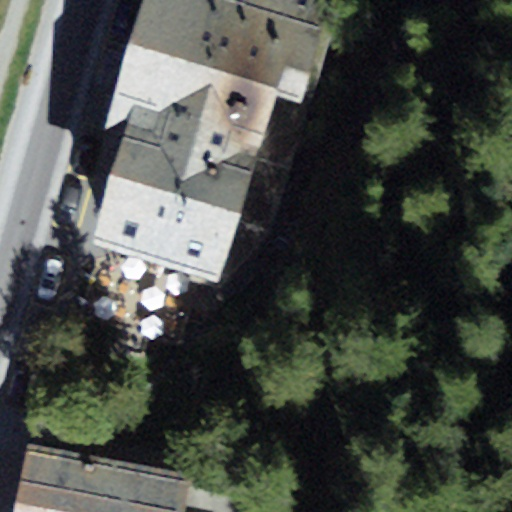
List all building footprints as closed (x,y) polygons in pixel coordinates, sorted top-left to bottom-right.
[(142,0),(104,131),(125,137),(130,119),(258,157),(277,93),(302,101),(332,0),(142,0)] [(221,280),(258,157),(130,119),(125,137),(93,242),(221,280)] [(17,503),(63,511),(103,511),(115,459),(30,442),(17,503)] [(185,511),(193,475),(115,459),(103,511),(185,511)] [(63,511),(17,503),(15,511),(63,511)]
